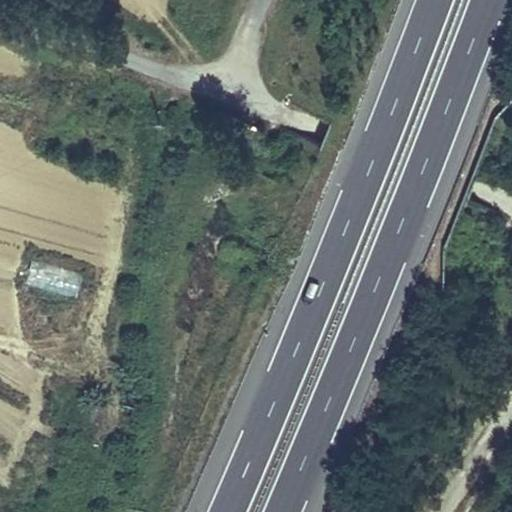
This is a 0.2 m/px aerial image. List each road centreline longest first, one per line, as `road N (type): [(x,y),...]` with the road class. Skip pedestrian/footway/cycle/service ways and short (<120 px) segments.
road 1 (motorway): [(434,0),(229,511)]
road 2 (motorway): [(282,511),(486,0)]
road 3 (unclassified): [(511,206),(222,85),(264,0)]
